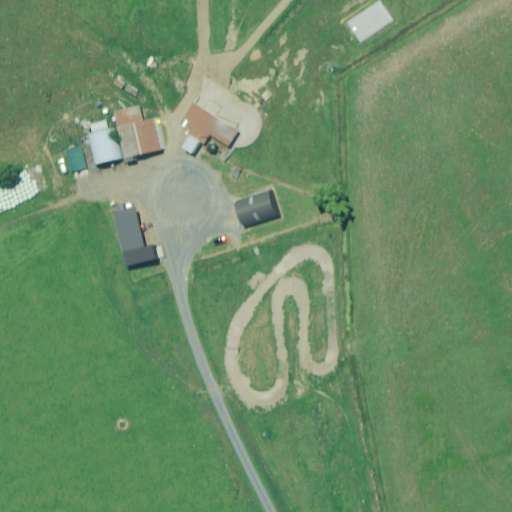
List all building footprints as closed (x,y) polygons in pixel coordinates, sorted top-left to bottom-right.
[(242,131),(198,104),(184,125),(197,133),(188,147),(198,153),(210,132),(233,146),(242,131)] [(156,105),(118,113),(128,159),(166,151),(156,105)] [(111,129),(110,120),(91,124),(100,165),(123,160),(116,128),(111,129)] [(282,217),(273,191),(239,201),(247,227),(282,217)] [(149,248),(140,208),(118,213),(128,253),(149,248)]
